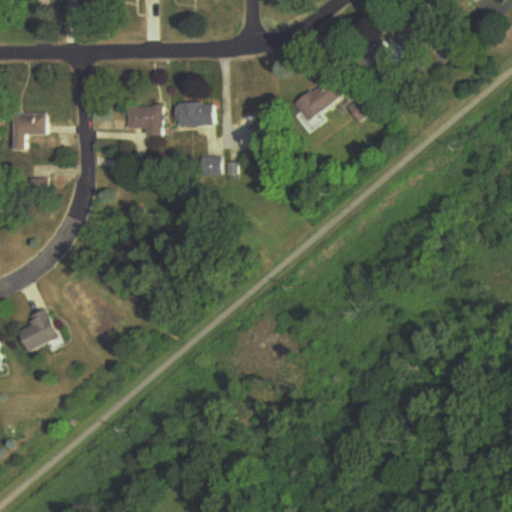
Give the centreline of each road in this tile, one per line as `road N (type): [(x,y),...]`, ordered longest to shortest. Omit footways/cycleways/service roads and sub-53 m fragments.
road 1 (residential): [(350,0),(291,43),(254,52),(0,58)]
road 2 (residential): [(83,58),(90,169),(66,219)]
